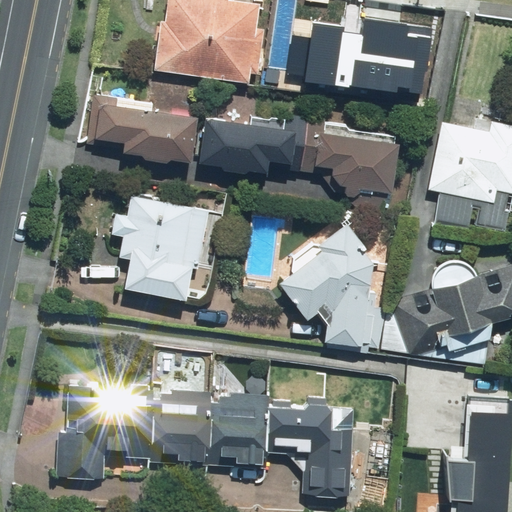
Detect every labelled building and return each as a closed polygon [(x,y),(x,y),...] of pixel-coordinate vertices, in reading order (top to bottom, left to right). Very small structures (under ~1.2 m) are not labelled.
[(252,75),(253,68),(262,70),(265,46),(257,45),(260,28),(250,27),(254,2),(237,0),(156,0),(147,70),(242,83),(244,74),(252,75)] [(291,34),(284,77),(420,100),(432,29),(365,18),(362,36),(343,33),(344,29),(313,24),(311,37),(291,34)] [(184,166),(190,117),(149,113),(150,100),(89,93),(84,139),(115,142),(113,158),(184,166)] [(259,165),(283,167),(285,146),(297,148),(300,118),(244,113),(243,122),(196,117),(192,165),(214,167),(213,174),(258,178),(259,165)] [(315,191),(389,200),(397,127),(301,116),(301,118),(297,148),(295,171),(318,173),(315,191)] [(481,131),(435,121),(421,188),(427,190),(422,213),(503,230),(511,185),(511,127),(483,122),(481,131)] [(118,261),(113,291),(178,303),(184,269),(193,270),(204,211),(121,196),(117,215),(108,213),(104,236),(113,237),(109,260),(118,261)] [(359,244),(335,218),(263,284),(303,327),(319,312),(316,342),(356,346),(363,272),(367,267),(352,251),(359,244)] [(389,297),(404,349),(420,345),(415,327),(437,321),(442,339),(511,318),(511,261),(471,274),(470,272),(469,270),(468,268),(467,267),(465,265),(464,264),(462,263),(461,262),(459,261),(457,260),(455,260),(453,259),(451,259),(449,259),(447,259),(445,259),(443,259),(441,260),(440,261),(438,261),(436,262),(434,264),(433,265),(432,266),(430,268),(429,269),(428,271),(427,273),(427,275),(426,277),(426,279),(425,281),(425,283),(425,285),(426,287),(389,297)] [(98,382),(65,381),(62,433),(53,433),(52,478),(103,480),(104,459),(143,460),(145,391),(146,384),(123,383),(122,399),(97,398),(98,382)] [(201,463),(204,394),(145,391),(143,460),(201,463)] [(420,503),(414,502),(413,511),(496,511),(504,396),(456,393),(452,460),(435,459),(433,493),(420,493),(420,503)] [(256,451),(259,396),(204,394),(201,463),(256,465),(256,451)] [(259,396),(256,451),(302,453),(300,498),(348,500),(352,400),(259,396)]
